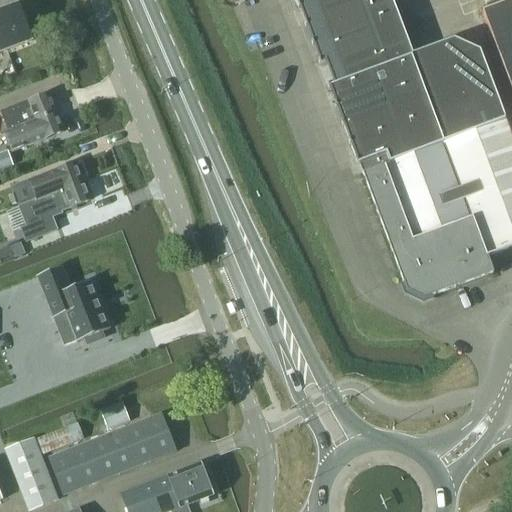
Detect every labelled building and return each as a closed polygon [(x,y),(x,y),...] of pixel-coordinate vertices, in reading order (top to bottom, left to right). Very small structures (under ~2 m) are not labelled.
[(412,50),(393,0),(297,0),(307,26),(308,26),(328,81),(412,50)] [(511,1),(483,12),(511,90),(511,1)] [(0,52),(31,41),(18,7),(0,13),(0,52)] [(328,81),(360,165),(387,155),(391,165),(446,144),(507,122),(481,53),(454,40),(414,56),(412,50),(328,81)] [(27,126),(57,114),(49,95),(2,114),(8,130),(25,123),(27,126)] [(25,123),(8,130),(8,131),(4,133),(12,153),(64,133),(57,114),(27,126),(25,123)] [(446,144),(489,257),(511,248),(511,136),(507,122),(446,144)] [(488,258),(489,257),(446,144),(391,165),(387,155),(360,165),(380,221),(407,292),(424,300),(494,274),(488,258)] [(0,154),(0,171),(13,167),(7,152),(0,154)] [(45,176),(28,182),(36,201),(83,183),(76,164),(45,176)] [(83,183),(36,201),(19,207),(24,220),(27,228),(20,230),(26,244),(58,231),(53,218),(54,218),(53,216),(91,202),(83,183)] [(25,255),(20,244),(10,249),(14,259),(25,255)] [(62,268),(37,278),(53,320),(54,320),(65,346),(77,342),(77,343),(85,340),(87,346),(104,339),(102,334),(110,331),(91,282),(71,290),(62,268)] [(130,422),(125,408),(123,403),(100,412),(107,431),(130,422)] [(161,416),(125,430),(139,468),(176,453),(161,416)] [(78,424),(37,440),(43,454),(84,439),(78,424)] [(63,498),(140,468),(139,468),(125,430),(48,459),(63,498)] [(32,511),(59,502),(35,439),(5,451),(28,511),(32,511)] [(190,511),(188,506),(213,497),(201,465),(121,495),(127,511),(190,511)]
